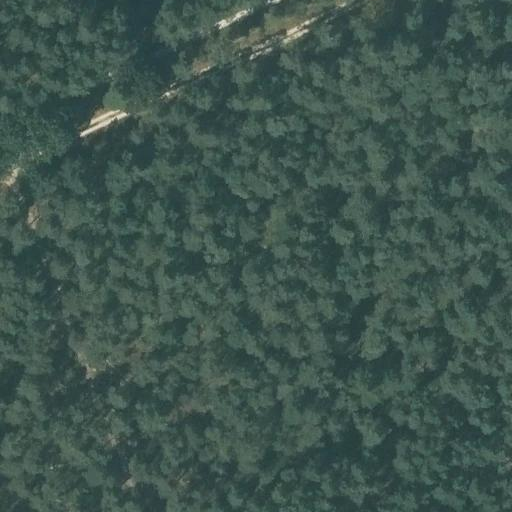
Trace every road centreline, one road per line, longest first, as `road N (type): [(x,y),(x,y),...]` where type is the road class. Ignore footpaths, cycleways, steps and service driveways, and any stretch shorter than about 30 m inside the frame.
road 1 (track): [(0,167),(353,0)]
road 2 (track): [(138,511),(12,161)]
